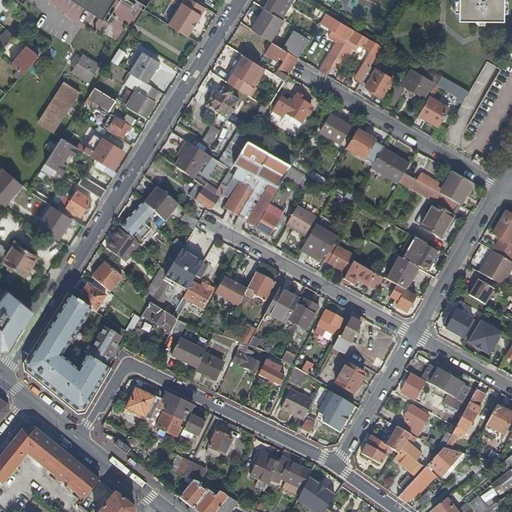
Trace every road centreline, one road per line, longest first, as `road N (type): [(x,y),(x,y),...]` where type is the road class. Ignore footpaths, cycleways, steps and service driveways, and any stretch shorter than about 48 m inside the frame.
road 1 (residential): [(2,378),(239,0)]
road 2 (residential): [(336,466),(140,368),(122,371),(81,437)]
road 3 (residential): [(500,192),(298,72)]
road 4 (residential): [(214,225),(413,333)]
road 5 (residential): [(413,333),(500,192)]
road 6 (residential): [(336,466),(413,333)]
